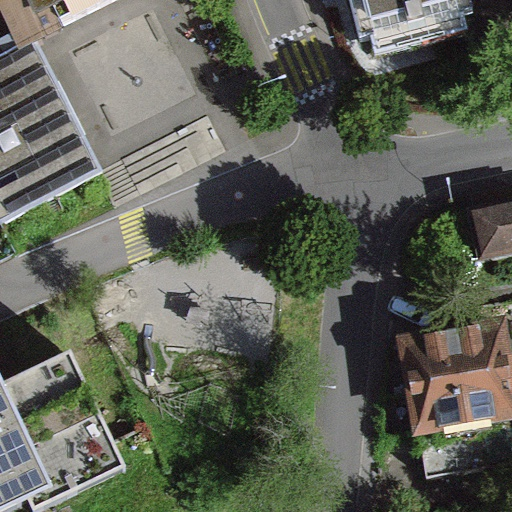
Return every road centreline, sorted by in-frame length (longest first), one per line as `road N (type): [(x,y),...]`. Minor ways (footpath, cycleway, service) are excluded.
road 1 (residential): [(353,172),(205,207),(0,291)]
road 2 (residential): [(330,511),(353,172)]
road 3 (residential): [(353,172),(277,0)]
road 4 (residential): [(353,172),(511,140)]
